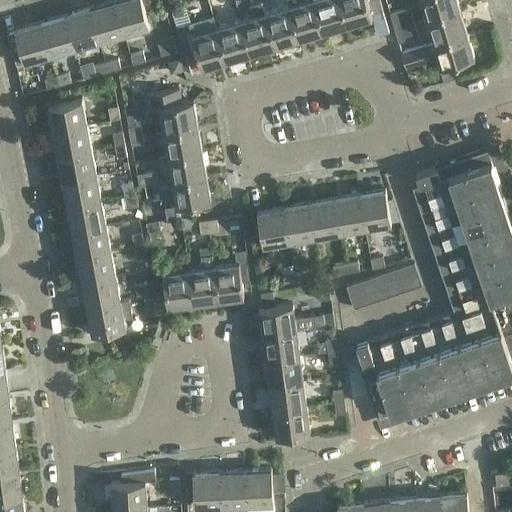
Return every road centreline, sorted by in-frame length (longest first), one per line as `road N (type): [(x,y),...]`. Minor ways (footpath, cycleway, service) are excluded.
road 1 (residential): [(385,130),(375,67),(239,103),(251,165)]
road 2 (residential): [(348,327),(435,295),(385,130)]
road 3 (residential): [(302,511),(300,475),(511,412)]
road 4 (residential): [(149,436),(231,432),(216,339),(179,341),(165,372)]
road 5 (residential): [(63,449),(31,267)]
road 6 (residential): [(31,267),(0,123)]
road 7 (residential): [(251,165),(385,130)]
road 8 (residential): [(385,130),(511,88)]
